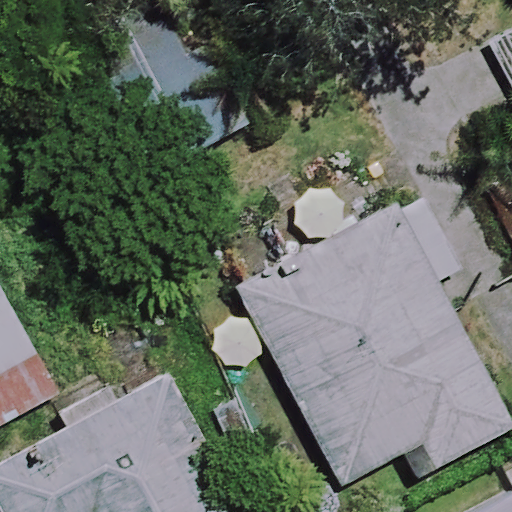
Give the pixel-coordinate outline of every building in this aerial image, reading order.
[(248,122),(185,1),(84,53),(147,174),(248,122)] [(506,427),(434,287),(456,276),(416,199),(260,280),(236,292),(313,441),(342,427),(377,494),(506,427)] [(0,420),(59,390),(0,277),(0,420)] [(236,511),(163,365),(0,446),(0,508),(1,511),(236,511)] [(511,511),(511,493),(477,511),(511,511)]
